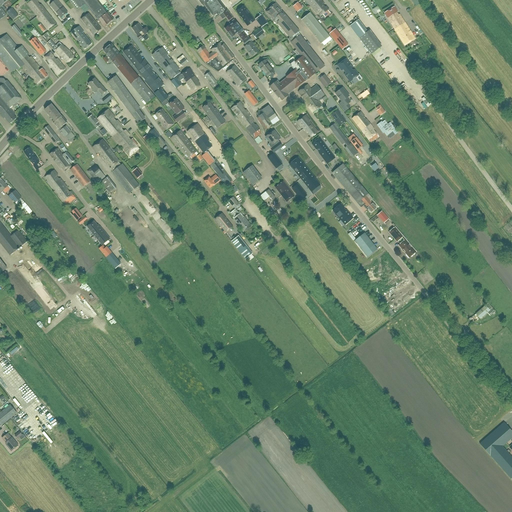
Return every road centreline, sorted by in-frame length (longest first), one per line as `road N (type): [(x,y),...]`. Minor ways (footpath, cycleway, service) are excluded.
road 1 (unclassified): [(511,401),(193,0)]
road 2 (tertiary): [(0,147),(151,0)]
road 3 (unknown): [(422,88),(511,209)]
